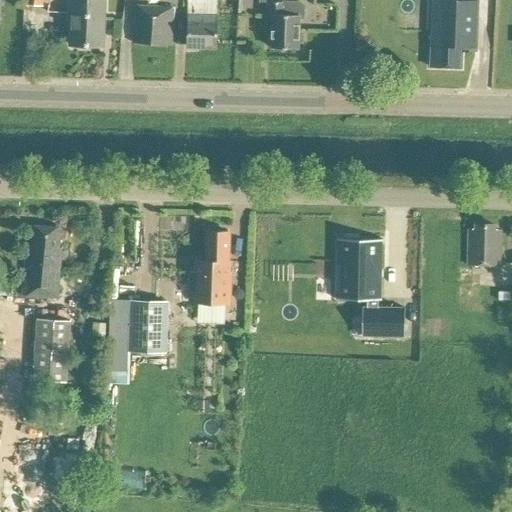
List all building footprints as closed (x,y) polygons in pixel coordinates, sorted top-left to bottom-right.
[(69,0),(69,22),(71,22),(70,45),(102,47),(103,0),(69,0)] [(188,15),(217,15),(217,0),(184,0),(184,15),(188,15)] [(304,20),(304,6),(300,2),(284,1),(284,0),(258,0),(259,3),(268,3),(268,15),(272,15),(271,48),(298,49),(299,20),(304,20)] [(461,46),(475,47),(477,3),(465,3),(465,2),(433,1),(430,67),(460,68),(461,46)] [(132,43),(171,46),(174,8),(135,6),(132,43)] [(188,46),(216,47),(217,15),(188,15),(188,46)] [(467,265),(500,266),(501,231),(495,231),(495,225),(475,225),(475,231),(468,230),(467,265)] [(23,296),(58,298),(61,249),(60,249),(61,228),(33,226),(31,247),(27,247),(23,296)] [(230,304),(231,262),(227,262),(228,232),(208,232),(207,261),(195,261),(195,273),(189,273),(189,293),(195,293),(194,303),(230,304)] [(380,304),(381,235),(340,234),(340,261),(344,261),(343,295),(368,296),(368,303),(364,303),(363,331),(405,332),(406,304),(380,304)] [(168,301),(129,300),(127,352),(167,353),(168,301)] [(32,380),(66,383),(70,321),(37,319),(32,380)] [(33,400),(32,412),(72,414),(72,402),(33,400)]
